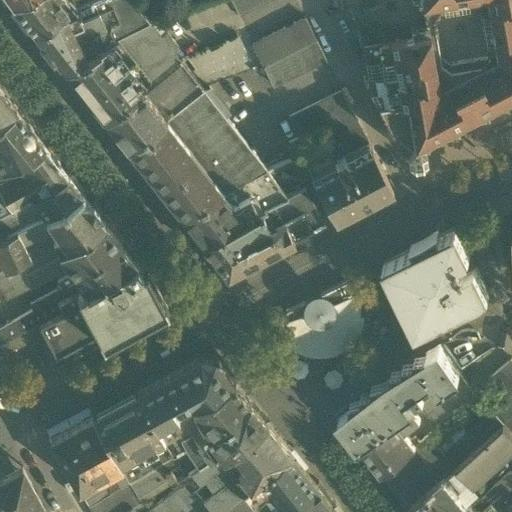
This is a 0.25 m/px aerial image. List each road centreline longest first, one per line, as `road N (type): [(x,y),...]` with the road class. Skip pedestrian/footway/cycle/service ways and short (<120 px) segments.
road 1 (residential): [(18,427),(422,208)]
road 2 (unclassified): [(422,208),(314,0)]
